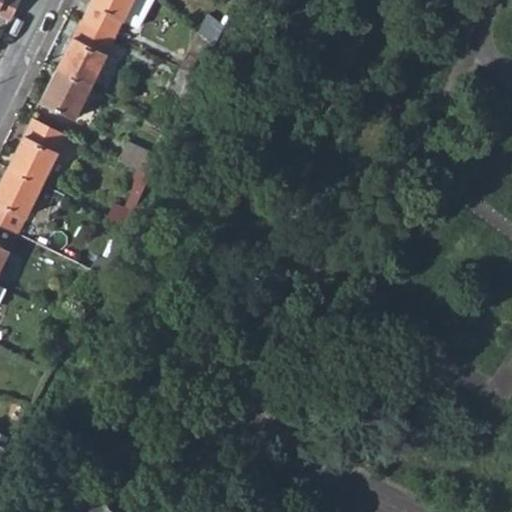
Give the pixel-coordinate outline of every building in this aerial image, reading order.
[(0,0),(0,12),(8,17),(16,0),(0,0)] [(91,0),(79,26),(112,43),(122,23),(136,30),(150,0),(149,0),(91,0)] [(206,19),(196,39),(212,53),(224,28),(206,19)] [(79,26),(54,75),(87,91),(112,43),(79,26)] [(196,39),(178,75),(197,84),(212,53),(196,39)] [(54,75),(38,107),(71,124),(87,91),(54,75)] [(30,124),(5,173),(39,190),(64,140),(30,124)] [(125,149),(116,166),(148,183),(156,165),(125,149)] [(5,173),(0,183),(0,232),(14,239),(39,190),(5,173)] [(111,209),(104,223),(123,232),(138,202),(130,198),(121,214),(111,209)] [(63,305),(56,320),(75,329),(82,314),(63,305)] [(151,511),(94,475),(69,511),(151,511)]
